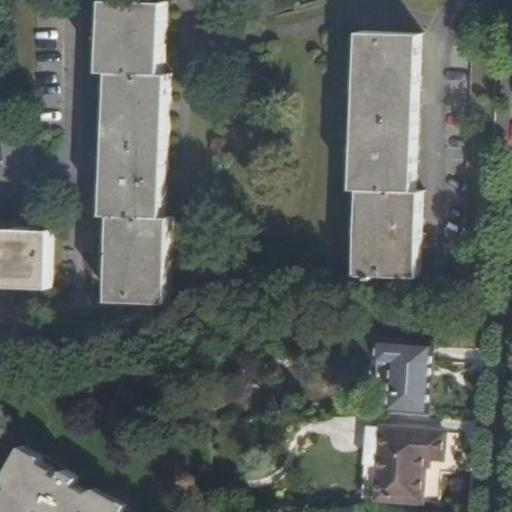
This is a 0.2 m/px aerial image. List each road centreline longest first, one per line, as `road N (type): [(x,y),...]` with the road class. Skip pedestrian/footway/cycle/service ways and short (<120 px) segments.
road 1 (unknown): [(460,0),(443,15),(428,49),(418,267)]
road 2 (residential): [(86,14),(72,177)]
